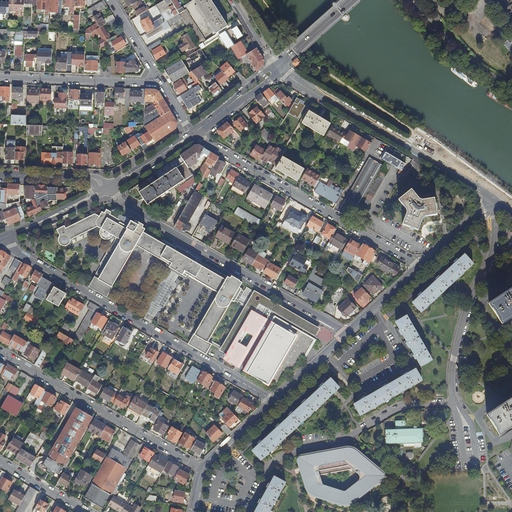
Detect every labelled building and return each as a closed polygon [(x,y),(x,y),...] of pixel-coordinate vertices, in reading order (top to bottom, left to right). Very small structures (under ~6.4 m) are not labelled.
[(9,0),(9,2),(9,11),(24,11),(24,0),(9,0)] [(49,7),(49,0),(37,0),(38,2),(37,2),(37,6),(36,10),(45,10),(45,14),(49,15),(49,11),(49,7)] [(58,0),(50,0),(50,7),(49,7),(49,11),(56,11),(57,8),(57,7),(58,7),(58,0)] [(62,0),(62,1),(64,1),(64,8),(70,8),(70,14),(74,14),(74,0),(62,0)] [(165,0),(156,6),(163,17),(158,20),(160,25),(166,21),(179,14),(177,10),(170,0),(165,0)] [(170,0),(177,10),(181,8),(176,0),(170,0)] [(194,0),(197,5),(195,6),(215,36),(223,30),(228,27),(210,0),(194,0)] [(146,12),(140,1),(137,3),(132,6),(138,16),(146,12)] [(199,46),(206,41),(186,10),(184,11),(182,7),(181,8),(177,10),(179,14),(182,18),(188,29),(199,46)] [(93,18),(99,14),(96,10),(90,13),(93,18)] [(86,34),(90,34),(103,27),(107,24),(115,19),(113,15),(104,21),(103,20),(103,21),(99,14),(93,18),(97,24),(86,31),(86,34)] [(179,14),(166,21),(169,26),(182,18),(179,14)] [(147,33),(154,29),(153,26),(153,25),(150,21),(148,18),(141,23),(147,33)] [(115,19),(107,24),(110,28),(117,23),(115,19)] [(230,33),(231,32),(238,43),(240,42),(249,36),(241,23),(229,31),(230,33)] [(155,29),(147,34),(145,35),(149,40),(165,30),(162,25),(161,25),(155,29)] [(98,42),(100,45),(111,39),(109,34),(108,35),(103,27),(90,34),(93,38),(99,34),(102,40),(98,42)] [(215,36),(206,41),(199,46),(200,48),(208,44),(209,45),(226,35),(223,30),(215,36)] [(190,52),(193,49),(195,52),(196,52),(201,49),(200,48),(199,46),(195,48),(187,34),(181,38),(184,43),(178,47),(182,53),(188,49),(190,52)] [(120,36),(111,41),(117,51),(126,45),(120,36)] [(149,52),(162,44),(160,41),(147,49),(149,52)] [(235,45),(231,47),(239,60),(247,55),(248,54),(240,42),(238,43),(235,45)] [(161,46),(152,52),(157,60),(166,54),(161,46)] [(248,54),(247,55),(257,72),(264,66),(264,60),(257,49),(248,54)] [(195,52),(190,56),(192,60),(199,56),(196,52),(195,52)] [(46,62),(46,64),(52,65),(52,53),(37,53),(37,56),(37,59),(37,62),(42,62),(46,62)] [(33,67),(34,59),(37,59),(37,56),(26,55),(25,67),(33,67)] [(85,56),(72,55),(72,65),(76,66),(79,66),(79,67),(84,68),(85,56)] [(67,59),(57,58),(57,68),(67,69),(67,59)] [(300,63),(297,58),(291,63),(295,67),(300,63)] [(90,60),(90,61),(86,61),(86,70),(100,71),(101,68),(101,64),(98,64),(98,62),(93,62),(93,60),(90,60)] [(134,60),(128,64),(126,64),(125,71),(135,72),(136,72),(138,72),(140,69),(139,67),(138,67),(134,60)] [(173,83),(189,73),(181,61),(165,70),(173,83)] [(126,63),(120,63),(116,63),(115,72),(125,72),(125,71),(126,64),(126,63)] [(223,72),(228,78),(235,72),(227,63),(220,69),(223,72)] [(194,75),(197,79),(207,72),(202,66),(191,72),(194,75)] [(215,78),(221,85),(229,79),(228,78),(223,72),(215,78)] [(194,75),(191,77),(199,85),(201,84),(197,79),(194,75)] [(180,81),(178,83),(174,85),(179,94),(187,89),(181,80),(180,80),(180,81)] [(210,87),(209,88),(214,94),(218,90),(221,88),(216,83),(211,88),(210,87)] [(201,91),(198,86),(177,98),(180,103),(183,101),(189,110),(203,102),(199,96),(197,97),(195,94),(201,91)] [(23,101),(23,88),(13,87),(12,98),(20,99),(20,101),(23,101)] [(10,97),(10,88),(0,88),(0,89),(0,96),(3,96),(2,101),(9,101),(9,97),(10,97)] [(40,89),(28,89),(27,103),(39,104),(40,89)] [(49,90),(41,89),(40,100),(51,101),(51,91),(49,91),(49,90)] [(115,104),(115,106),(118,106),(118,98),(123,99),(123,89),(116,89),(115,104)] [(267,102),(272,98),(276,102),(279,99),(276,96),(269,89),(262,95),(267,102)] [(80,95),(80,91),(70,90),(70,100),(80,101),(80,95)] [(141,102),(141,105),(145,105),(145,104),(145,90),(141,90),(141,93),(130,93),(130,100),(130,102),(141,102)] [(146,102),(153,103),(154,104),(162,117),(171,112),(159,92),(156,90),(145,90),(145,104),(146,104),(146,102)] [(289,111),(293,105),(291,103),(292,102),(289,98),(287,100),(281,92),(276,96),(279,99),(289,111)] [(95,103),(98,103),(105,104),(105,93),(95,93),(95,103)] [(92,106),(92,95),(80,95),(80,101),(80,106),(92,106)] [(262,95),(261,95),(256,100),(263,108),(269,103),(267,102),(262,95)] [(59,99),(55,99),(55,100),(54,108),(57,109),(67,109),(67,104),(67,99),(59,99)] [(106,103),(106,104),(105,105),(105,115),(114,116),(115,106),(115,104),(106,103)] [(162,117),(154,104),(145,110),(144,126),(145,127),(162,117)] [(252,112),(249,115),(257,124),(265,117),(257,108),(256,109),(255,108),(252,111),(252,112)] [(272,120),(275,118),(268,109),(265,112),(272,120)] [(171,112),(162,117),(145,127),(150,134),(153,139),(156,143),(177,129),(178,123),(171,112)] [(302,124),(324,136),(331,124),(309,112),(302,124)] [(27,115),(12,115),(11,125),(17,125),(26,126),(27,115)] [(248,126),(246,124),(249,122),(244,116),(234,124),(241,132),(248,126)] [(224,139),(235,131),(228,123),(218,131),(224,139)] [(42,126),(27,126),(27,135),(42,136),(42,129),(42,126)] [(340,143),(345,134),(340,131),(340,132),(332,127),(327,135),(340,143)] [(259,134),(269,146),(273,139),(265,130),(259,134)] [(356,147),(361,138),(354,133),(353,134),(350,132),(351,131),(350,130),(344,141),(345,141),(345,140),(351,143),(348,148),(354,151),(356,147)] [(144,151),(148,148),(145,144),(153,139),(150,134),(141,139),(140,138),(137,140),(141,145),(144,151)] [(128,141),(134,150),(141,145),(137,140),(135,137),(128,141)] [(371,144),(367,142),(367,141),(361,138),(356,147),(366,152),(371,144)] [(131,151),(126,143),(118,148),(123,156),(127,154),(129,154),(131,153),(131,152),(131,151)] [(208,159),(200,172),(204,177),(207,179),(210,175),(218,160),(219,157),(199,146),(195,146),(190,151),(183,155),(181,157),(182,158),(189,168),(195,164),(197,161),(198,161),(199,161),(200,160),(201,159),(203,154),(205,155),(207,155),(206,157),(208,159)] [(257,146),(255,150),(253,149),(251,154),(252,154),(251,156),(261,161),(261,160),(266,152),(257,146)] [(269,162),(276,150),(269,146),(266,152),(261,160),(268,164),(269,162)] [(15,160),(16,149),(7,148),(7,160),(15,160)] [(276,150),(269,162),(275,166),(283,152),(277,148),(276,150)] [(26,156),(27,149),(16,149),(15,160),(24,160),(24,156),(26,156)] [(73,164),(73,153),(63,153),(63,163),(73,164)] [(406,164),(386,153),(382,160),(386,162),(392,166),(400,171),(402,171),(406,164)] [(52,154),(42,154),(42,164),(52,164),(52,154)] [(101,154),(90,154),(90,165),(100,165),(101,154)] [(88,165),(88,155),(78,155),(78,165),(88,165)] [(298,182),(305,169),(283,157),(276,170),(298,182)] [(189,168),(182,158),(179,159),(180,166),(157,181),(153,176),(129,192),(133,198),(140,202),(144,199),(148,205),(149,206),(150,205),(150,204),(176,187),(177,189),(195,177),(189,168)] [(356,215),(383,166),(370,158),(339,212),(353,220),(356,215)] [(210,175),(215,177),(218,172),(222,174),(227,165),(218,160),(210,175)] [(362,218),(392,166),(386,162),(383,166),(356,215),(362,218)] [(315,187),(321,177),(308,169),(302,179),(315,187)] [(239,176),(240,175),(232,170),(227,179),(231,181),(230,182),(234,184),(239,176)] [(247,189),(250,184),(247,182),(247,181),(239,176),(234,184),(233,186),(245,192),(247,189)] [(321,182),(315,192),(315,193),(316,192),(320,194),(319,194),(333,202),(333,201),(337,204),(344,191),(339,188),(338,187),(337,188),(337,189),(332,186),(334,182),(330,180),(327,187),(321,183),(321,182)] [(8,189),(7,195),(20,195),(20,185),(8,185),(8,189)] [(20,195),(20,199),(20,203),(21,207),(24,214),(30,211),(27,202),(26,192),(36,193),(36,186),(20,185),(20,195)] [(266,208),(273,195),(255,185),(247,198),(266,208)] [(53,187),(49,188),(48,186),(44,188),(48,197),(44,198),(42,193),(37,195),(41,203),(40,203),(40,204),(41,204),(42,206),(43,205),(43,206),(44,205),(47,204),(58,198),(53,187)] [(438,215),(435,199),(423,201),(420,200),(420,199),(412,190),(399,201),(407,210),(408,214),(403,225),(419,231),(423,220),(426,217),(438,215)] [(193,195),(201,200),(202,199),(203,199),(205,197),(199,193),(195,191),(193,195)] [(193,195),(179,220),(187,225),(201,200),(193,195)] [(276,196),(271,206),(280,211),(286,201),(276,196)] [(24,214),(21,207),(4,214),(6,219),(9,225),(26,218),(24,214)] [(235,214),(246,221),(258,228),(262,221),(238,207),(235,214)] [(100,217),(98,227),(102,229),(101,231),(100,232),(101,235),(101,237),(103,238),(104,239),(106,240),(108,240),(109,240),(111,239),(112,238),(114,236),(122,240),(114,254),(112,252),(111,252),(110,253),(110,254),(110,255),(112,257),(109,263),(107,262),(105,262),(104,263),(105,264),(106,265),(107,266),(99,280),(95,277),(89,287),(107,298),(113,288),(112,287),(137,246),(168,264),(166,266),(176,271),(169,282),(167,281),(166,281),(165,281),(165,282),(165,283),(166,283),(168,285),(156,304),(154,303),(153,303),(152,304),(152,305),(155,307),(150,315),(148,313),(145,318),(151,322),(154,317),(152,316),(157,308),(159,309),(160,309),(161,308),(161,307),(160,307),(158,305),(169,286),(172,287),(173,287),(174,287),(174,286),(174,285),(171,283),(177,272),(187,278),(188,275),(219,293),(195,335),(194,334),(188,345),(189,345),(206,355),(212,345),(208,343),(211,338),(232,301),(235,303),(242,290),(242,289),(243,287),(241,286),(243,284),(240,282),(240,281),(232,277),(231,279),(228,278),(226,280),(195,262),(194,263),(175,253),(176,251),(144,233),(146,230),(143,228),(144,226),(137,222),(135,224),(132,222),(129,228),(121,223),(121,222),(121,221),(111,215),(112,213),(107,210),(105,214),(102,212),(100,217)] [(291,225),(297,215),(291,212),(286,220),(290,223),(291,225)] [(98,227),(100,217),(96,215),(95,215),(91,217),(90,216),(89,215),(88,215),(87,216),(86,216),(86,217),(86,218),(86,219),(83,221),(82,220),(81,219),(80,219),(79,220),(78,221),(78,222),(78,223),(75,225),(74,224),(73,223),(72,223),(71,224),(70,224),(70,226),(70,227),(66,229),(65,226),(57,230),(60,236),(59,238),(59,239),(59,241),(59,243),(60,244),(61,246),(62,246),(64,247),(66,247),(68,246),(69,245),(71,243),(71,242),(71,240),(98,227)] [(301,217),(300,218),(298,217),(298,216),(297,215),(291,225),(294,227),(296,226),(301,229),(307,217),(302,215),(301,217)] [(206,231),(211,234),(217,222),(206,216),(200,226),(207,230),(206,231)] [(318,234),(324,224),(312,217),(306,228),(318,234)] [(180,228),(181,227),(189,231),(191,228),(187,225),(179,220),(175,227),(181,231),(182,230),(180,228)] [(335,233),(337,229),(328,225),(322,235),(331,240),(335,233)] [(234,234),(222,227),(217,237),(224,242),(225,241),(229,243),(234,234)] [(342,237),(335,233),(331,240),(329,243),(342,250),(348,240),(342,237)] [(238,235),(232,246),(244,253),(250,242),(238,235)] [(322,239),(317,236),(314,242),(319,245),(322,239)] [(363,243),(362,242),(360,244),(351,239),(345,251),(355,257),(363,244),(363,243)] [(338,250),(341,252),(342,250),(329,243),(327,246),(337,252),(338,250)] [(377,253),(363,244),(355,257),(354,259),(359,262),(362,258),(365,260),(363,264),(368,267),(369,267),(372,261),(375,255),(377,253)] [(294,248),(286,261),(290,264),(290,265),(295,267),(298,268),(297,269),(305,273),(309,267),(305,265),(308,261),(296,254),(298,251),(294,248)] [(252,266),(259,255),(249,250),(246,256),(247,257),(244,261),(252,266)] [(0,251),(0,259),(3,261),(0,265),(0,275),(11,256),(3,251),(0,251)] [(266,257),(267,254),(261,251),(259,255),(252,266),(262,271),(263,268),(266,269),(269,263),(270,262),(264,259),(266,257)] [(379,255),(378,257),(375,255),(372,261),(381,267),(380,269),(385,271),(390,262),(379,255)] [(423,295),(413,303),(422,312),(473,264),(465,256),(459,261),(440,278),(423,295)] [(16,259),(10,270),(16,274),(22,263),(16,259)] [(390,262),(385,271),(389,274),(390,272),(397,276),(401,268),(390,262)] [(32,268),(22,263),(16,274),(13,280),(16,282),(21,274),(27,278),(32,268)] [(269,263),(266,269),(264,273),(276,280),(281,270),(269,263)] [(349,268),(347,271),(359,284),(363,276),(349,268)] [(39,284),(43,277),(44,275),(36,271),(32,280),(39,284)] [(294,289),(299,281),(289,276),(285,283),(294,289)] [(3,282),(9,285),(12,280),(6,277),(3,282)] [(54,283),(43,277),(39,284),(38,286),(40,287),(35,296),(43,301),(54,283)] [(323,283),(313,277),(309,284),(319,290),(321,287),(323,283)] [(365,285),(373,295),(383,286),(374,277),(365,285)] [(165,283),(153,302),(153,303),(154,303),(156,304),(168,285),(166,283),(165,283)] [(319,290),(309,284),(303,294),(317,302),(323,292),(322,291),(324,289),(321,287),(319,290)] [(509,292),(511,289),(511,284),(509,287),(505,287),(503,287),(503,292),(504,295),(509,292)] [(160,307),(161,307),(162,307),(173,288),(173,287),(172,287),(169,286),(158,305),(160,307)] [(49,298),(48,298),(47,300),(60,307),(67,294),(55,288),(49,298)] [(276,305),(247,288),(240,300),(248,305),(225,346),(233,351),(231,355),(228,361),(240,368),(251,349),(242,344),(248,333),(257,338),(272,312),(276,305)] [(361,300),(364,304),(371,297),(363,288),(354,296),(360,301),(361,300)] [(504,295),(490,304),(492,308),(493,308),(501,320),(500,320),(503,325),(511,318),(511,289),(509,292),(504,295)] [(4,295),(2,298),(5,300),(13,305),(15,301),(4,295)] [(77,302),(73,300),(72,302),(70,301),(66,308),(79,316),(85,306),(81,304),(81,303),(78,301),(77,302)] [(347,317),(357,308),(349,300),(339,309),(347,317)] [(92,323),(97,313),(100,308),(91,302),(88,308),(91,310),(74,340),(75,341),(80,343),(92,323)] [(28,313),(34,317),(37,312),(31,309),(32,307),(27,304),(23,311),(28,313)] [(276,305),(272,312),(311,335),(315,327),(276,305)] [(493,308),(492,308),(500,320),(501,320),(493,308)] [(41,321),(34,317),(28,313),(25,318),(28,319),(30,321),(38,325),(41,321)] [(108,319),(97,313),(92,323),(102,329),(108,319)] [(302,356),(305,358),(311,348),(312,348),(317,341),(276,317),(244,371),(269,385),(271,381),(277,384),(282,380),(288,370),(291,371),(296,367),(302,356)] [(416,357),(421,367),(432,361),(407,317),(397,323),(401,331),(408,343),(416,357)] [(120,328),(109,322),(103,334),(106,336),(112,339),(113,340),(115,336),(118,338),(122,330),(120,328)] [(56,330),(60,332),(66,336),(71,326),(67,324),(65,324),(62,330),(57,327),(56,330)] [(118,338),(116,340),(124,345),(127,339),(129,340),(133,333),(124,327),(122,330),(118,338)] [(0,338),(0,340),(9,345),(14,338),(4,332),(0,338)] [(74,340),(66,336),(60,332),(58,337),(65,341),(64,343),(72,347),(75,341),(74,340)] [(10,345),(23,352),(28,343),(15,336),(10,345)] [(225,346),(211,338),(208,343),(212,345),(231,355),(233,351),(225,346)] [(141,357),(147,346),(140,342),(136,349),(139,351),(137,355),(141,357)] [(25,355),(35,361),(41,351),(31,345),(25,355)] [(153,347),(147,358),(154,362),(159,353),(155,351),(157,349),(153,347)] [(35,365),(40,368),(44,360),(49,353),(44,350),(35,365)] [(93,350),(93,351),(106,358),(106,357),(93,350)] [(164,353),(158,363),(166,368),(172,358),(164,353)] [(179,375),(184,365),(174,359),(169,369),(179,375)] [(43,370),(48,362),(44,360),(40,368),(43,370)] [(75,381),(81,372),(81,371),(68,364),(62,374),(75,381)] [(3,373),(3,374),(13,380),(18,371),(8,365),(7,366),(3,373)] [(192,368),(188,366),(181,378),(185,381),(186,379),(195,384),(201,372),(196,369),(195,370),(194,369),(195,368),(193,367),(192,368)] [(364,400),(355,405),(361,416),(422,381),(416,370),(407,375),(386,388),(364,400)] [(81,372),(75,381),(88,389),(94,379),(81,372)] [(198,381),(211,389),(216,380),(213,378),(213,377),(203,372),(198,381)] [(96,375),(94,379),(88,389),(97,394),(102,385),(98,383),(100,378),(96,375)] [(216,380),(211,389),(210,390),(216,394),(221,396),(226,388),(225,387),(222,385),(223,384),(216,380)] [(262,443),(253,451),(261,460),(339,388),(331,380),(324,386),(306,403),(292,415),(279,427),(262,443)] [(11,393),(14,387),(9,384),(5,390),(11,393)] [(42,401),(47,392),(47,391),(36,385),(30,394),(39,399),(36,405),(39,406),(42,401)] [(14,387),(10,394),(16,397),(20,390),(14,387)] [(114,403),(119,396),(106,388),(101,397),(111,402),(111,401),(114,403)] [(479,403),(485,398),(479,390),(473,395),(479,403)] [(56,398),(47,392),(42,401),(39,406),(37,409),(43,412),(46,408),(43,406),(44,405),(47,407),(49,405),(52,407),(56,398)] [(229,401),(239,406),(243,398),(234,393),(229,401)] [(511,399),(511,394),(506,398),(500,398),(500,403),(502,406),(511,399)] [(125,399),(119,395),(119,396),(114,403),(124,409),(126,405),(130,407),(135,398),(133,397),(130,398),(129,398),(129,397),(126,397),(125,399)] [(9,396),(2,408),(10,413),(13,414),(17,417),(24,404),(9,396)] [(130,407),(128,409),(141,417),(142,415),(148,405),(149,404),(136,396),(135,398),(130,407)] [(250,402),(243,398),(239,406),(238,406),(236,411),(241,414),(243,409),(249,412),(253,404),(250,402)] [(511,399),(502,406),(487,416),(490,420),(491,419),(498,430),(497,431),(501,436),(511,428),(511,399)] [(62,401),(60,404),(59,405),(58,405),(55,410),(65,415),(70,406),(62,401)] [(46,442),(40,452),(45,455),(48,449),(52,451),(53,449),(70,458),(65,466),(67,467),(76,452),(88,431),(95,419),(95,418),(93,417),(93,418),(71,405),(52,438),(49,436),(46,442)] [(152,418),(156,420),(161,413),(158,411),(151,407),(148,405),(142,415),(146,417),(147,415),(150,416),(152,418)] [(239,419),(234,414),(232,411),(223,419),(230,427),(239,419)] [(100,437),(107,426),(95,419),(88,431),(95,434),(100,437)] [(491,419),(490,420),(497,431),(498,430),(491,419)] [(154,430),(164,435),(169,427),(159,421),(154,430)] [(385,440),(387,440),(387,444),(404,443),(404,445),(415,444),(415,443),(423,443),(422,438),(428,438),(428,430),(407,430),(407,421),(396,422),(396,431),(386,431),(387,438),(385,438),(385,440)] [(223,428),(222,427),(221,428),(228,436),(232,432),(226,425),(223,428)] [(109,442),(116,431),(107,426),(100,437),(109,442)] [(223,434),(215,426),(206,434),(214,442),(223,434)] [(168,438),(177,443),(182,433),(172,428),(169,433),(171,434),(168,438)] [(48,435),(45,434),(43,432),(39,438),(46,442),(49,436),(48,435)] [(37,436),(31,433),(25,442),(24,445),(30,448),(37,436)] [(196,439),(185,433),(180,443),(191,449),(196,439)] [(18,438),(15,436),(7,449),(18,455),(21,450),(24,445),(25,442),(23,441),(25,437),(20,434),(18,438)] [(123,455),(112,449),(107,458),(127,469),(141,445),(132,440),(123,455)] [(207,446),(197,440),(192,450),(201,456),(202,455),(203,456),(206,451),(204,450),(207,446)] [(385,476),(385,473),(355,448),(348,446),(299,456),(297,459),(305,487),(307,492),(310,495),(341,505),(346,506),(351,504),(383,480),(385,476)] [(140,456),(150,462),(155,453),(145,448),(140,456)] [(53,449),(52,451),(49,457),(44,465),(60,474),(65,466),(70,458),(53,449)] [(21,450),(18,455),(16,459),(31,467),(36,458),(21,450)] [(93,458),(102,462),(107,454),(103,452),(102,453),(98,450),(93,458)] [(162,473),(164,470),(168,462),(155,455),(149,466),(162,473)] [(127,469),(107,458),(92,484),(93,485),(85,498),(102,508),(110,495),(112,495),(127,469)] [(179,467),(169,461),(168,462),(164,470),(174,476),(179,467)] [(85,487),(88,482),(90,483),(93,477),(81,470),(75,481),(85,487)] [(190,475),(180,470),(175,479),(176,480),(183,484),(184,485),(190,475)] [(73,478),(64,473),(59,482),(68,487),(73,478)] [(255,511),(269,511),(286,483),(275,477),(270,486),(261,502),(255,511)] [(13,483),(3,478),(3,479),(0,483),(0,487),(8,492),(13,483)] [(25,496),(20,506),(16,511),(24,511),(37,491),(31,487),(25,496)] [(18,492),(15,490),(9,500),(10,500),(10,501),(13,503),(14,503),(20,506),(25,496),(21,494),(18,492)] [(184,503),(186,492),(176,490),(174,501),(184,503)] [(109,505),(120,511),(122,511),(127,504),(127,503),(114,496),(109,505)] [(45,511),(49,505),(40,500),(35,509),(40,511),(45,511)]
